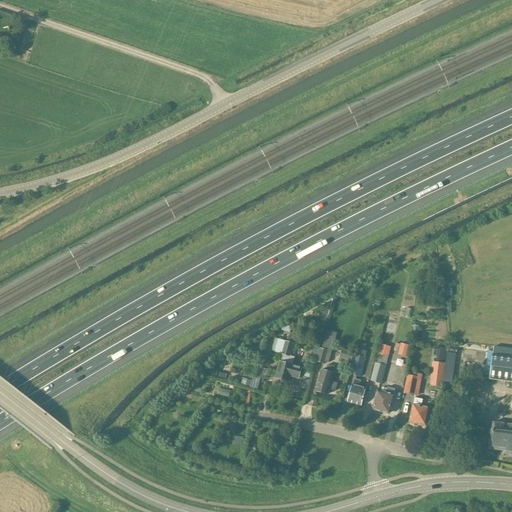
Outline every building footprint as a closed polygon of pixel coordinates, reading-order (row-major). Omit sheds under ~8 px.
[(302,368),(292,365),(294,357),(291,356),(294,343),(275,338),(272,352),(282,355),(281,359),(280,362),(275,378),(288,382),(289,376),(299,379),(302,368)] [(352,363),(350,374),(361,377),(366,358),(365,358),(369,346),(360,344),(354,363),(352,363)] [(388,357),(390,347),(379,344),(374,363),(375,363),(370,381),(381,384),(388,357)] [(406,357),(409,345),(401,344),(398,355),(406,357)] [(319,348),(315,362),(325,364),(329,351),(319,348)] [(342,349),(339,357),(351,360),(353,352),(342,349)] [(452,386),(456,354),(447,353),(443,385),(452,386)] [(511,357),(493,356),(491,380),(511,381),(511,357)] [(429,386),(442,388),(445,364),(432,361),(429,386)] [(315,392),(327,395),(329,389),(336,391),(338,384),(331,382),(335,367),(327,365),(326,371),(321,370),(315,392)] [(420,378),(409,375),(406,391),(416,394),(420,378)] [(458,389),(470,391),(471,381),(459,379),(458,389)] [(361,406),(365,389),(359,388),(361,381),(354,380),(349,403),(361,406)] [(389,413),(394,393),(393,393),(394,389),(387,387),(386,391),(378,389),(373,409),(389,413)] [(426,425),(429,408),(422,406),(423,400),(415,398),(413,405),(410,422),(426,425)] [(484,438),(483,448),(489,449),(503,451),(503,454),(511,455),(511,424),(493,422),(492,431),(491,430),(490,439),(484,438)]
